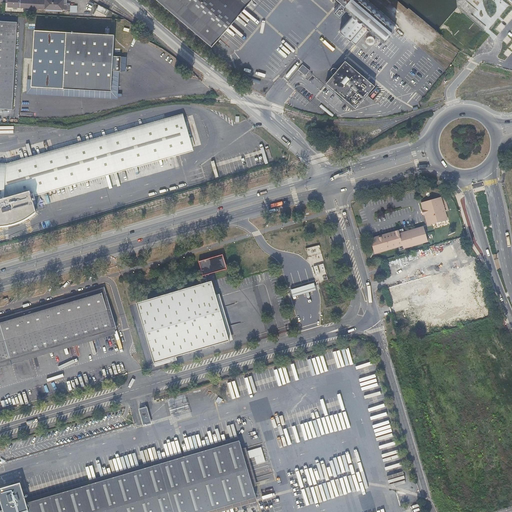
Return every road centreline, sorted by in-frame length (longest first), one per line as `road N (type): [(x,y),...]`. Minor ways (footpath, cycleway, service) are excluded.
road 1 (unclassified): [(0,433),(363,323)]
road 2 (unclassified): [(349,317),(0,424)]
road 3 (secondary): [(0,283),(331,190)]
road 4 (secondary): [(327,176),(0,273)]
road 5 (unclassified): [(327,176),(126,0)]
road 6 (unclassified): [(434,511),(381,338),(363,323)]
road 7 (secondary): [(460,177),(511,330)]
road 8 (unclassified): [(363,323),(370,295),(340,196),(331,190)]
road 9 (unclassified): [(331,190),(356,295),(349,317)]
road 10 (secondary): [(511,282),(490,164)]
